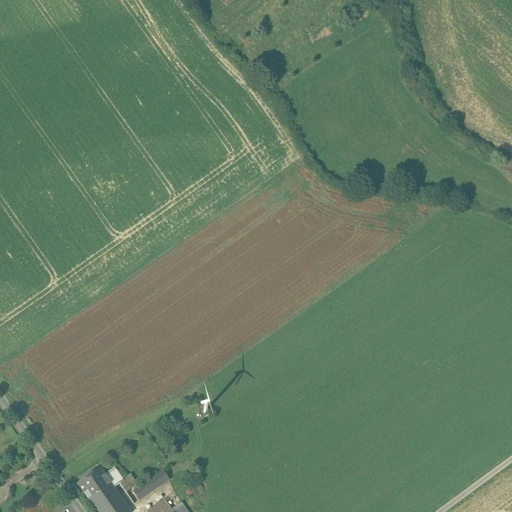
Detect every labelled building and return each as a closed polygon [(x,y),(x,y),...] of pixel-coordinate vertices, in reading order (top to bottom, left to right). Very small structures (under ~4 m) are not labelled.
[(116,470),(113,470),(105,475),(100,468),(77,485),(88,500),(111,484),(114,488),(120,484),(122,482),(117,475),(117,472),(116,470)] [(140,488),(133,492),(139,501),(169,481),(163,472),(140,488)] [(131,475),(123,480),(124,481),(122,482),(120,484),(134,504),(139,501),(133,492),(140,488),(131,475)] [(130,511),(114,488),(111,484),(88,500),(95,511),(130,511)] [(165,500),(147,511),(173,511),(172,510),(165,500)] [(187,511),(182,503),(172,510),(173,511),(187,511)]
